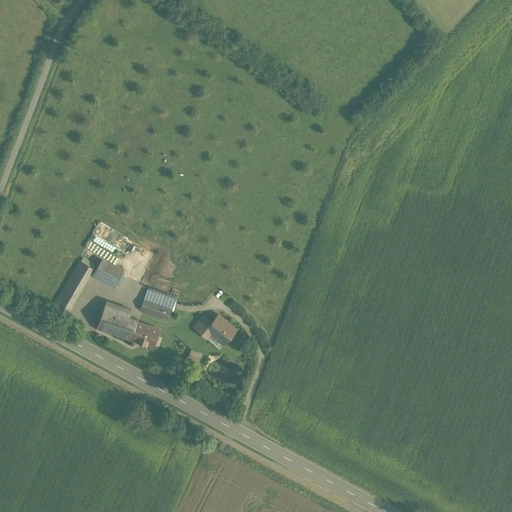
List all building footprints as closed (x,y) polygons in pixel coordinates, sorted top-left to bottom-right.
[(123,271),(102,259),(93,274),(114,286),(123,271)] [(93,268),(80,260),(52,307),(65,315),(93,268)] [(175,299),(147,289),(143,299),(172,309),(171,309),(172,310),(175,299)] [(172,309),(143,299),(140,309),(168,319),(171,309),(172,309)] [(131,309),(106,300),(96,327),(130,339),(130,338),(136,321),(136,319),(128,316),(131,309)] [(235,329),(218,314),(211,322),(206,317),(196,328),(206,337),(210,332),(214,335),(215,334),(224,342),(235,329)] [(158,329),(136,321),(130,338),(152,346),(158,329)]
